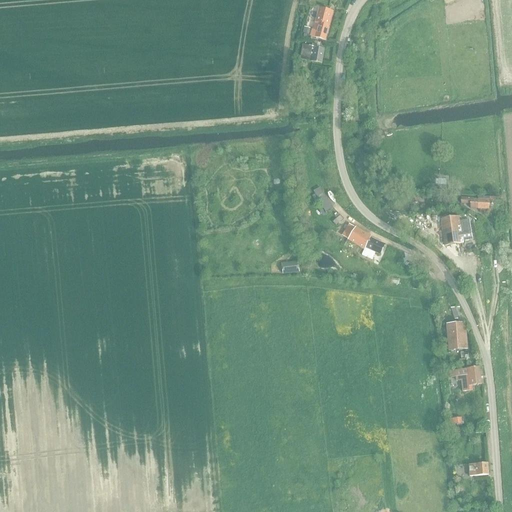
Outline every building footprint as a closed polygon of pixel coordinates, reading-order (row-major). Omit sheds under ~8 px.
[(329,26),(333,12),(319,8),(312,30),(310,36),(325,40),(329,26)] [(324,50),(325,45),(313,42),(312,47),(302,46),(300,61),(322,65),(324,50)] [(296,85),(295,95),(305,96),(307,86),(296,85)] [(313,191),(326,212),(332,207),(320,187),(313,191)] [(478,197),(478,199),(472,199),(472,197),(461,197),(461,204),(470,205),(470,209),(478,209),(478,210),(489,210),(489,197),(478,197)] [(333,222),(336,226),(344,219),(340,215),(333,222)] [(469,221),(459,222),(458,217),(441,220),(445,247),(463,244),(462,241),(472,240),(469,221)] [(375,253),(379,256),(384,245),(369,238),(349,226),(343,236),(352,242),(364,250),(362,255),(371,261),(375,253)] [(298,261),(282,263),(283,274),(300,272),(298,261)] [(447,325),(449,351),(467,350),(465,323),(459,307),(450,307),(455,319),(458,319),(459,324),(447,325)] [(473,386),(481,385),(479,368),(449,372),(450,376),(455,376),(456,381),(461,380),(463,391),(473,390),(473,386)] [(487,463),(468,464),(469,477),(488,476),(487,463)]
